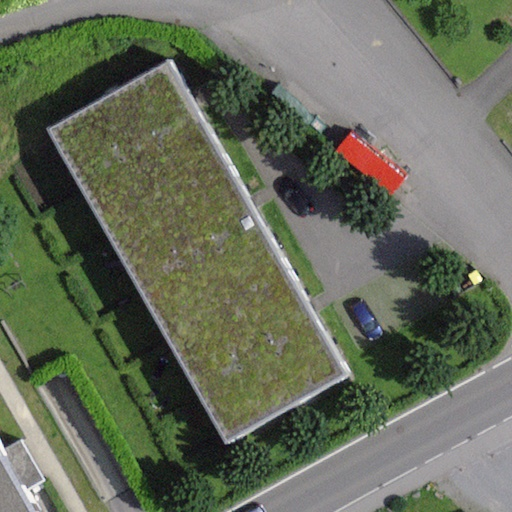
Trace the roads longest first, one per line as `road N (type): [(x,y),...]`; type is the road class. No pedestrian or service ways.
road 1 (residential): [(511,217),(322,0)]
road 2 (tertiary): [(511,387),(291,511)]
